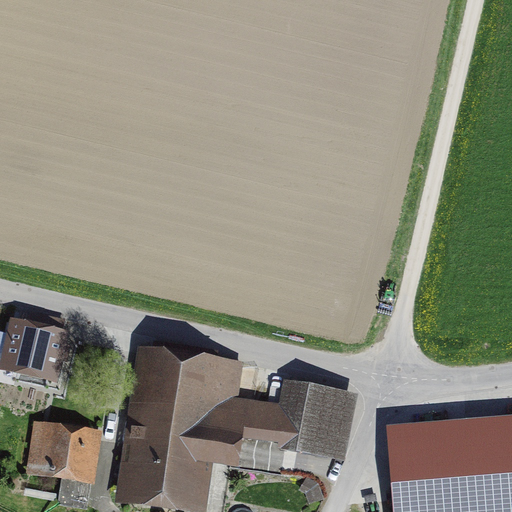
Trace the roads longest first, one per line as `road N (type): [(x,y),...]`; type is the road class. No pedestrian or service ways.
road 1 (track): [(330,511),(387,377),(476,0)]
road 2 (unclassified): [(511,373),(387,377),(0,291)]
